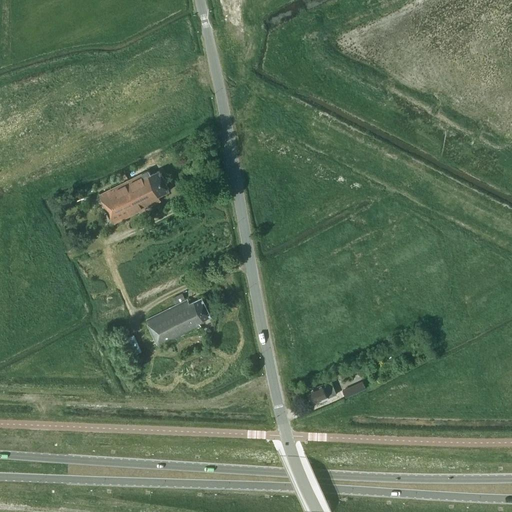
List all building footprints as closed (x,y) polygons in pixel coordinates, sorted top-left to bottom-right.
[(159,194),(170,189),(160,169),(151,173),(149,170),(129,179),(134,189),(143,184),(152,204),(162,199),(159,194)] [(114,222),(152,204),(143,184),(134,189),(129,179),(99,194),(114,222)] [(175,304),(185,299),(182,293),(172,298),(175,304)] [(212,316),(203,297),(190,303),(188,299),(147,319),(160,346),(202,326),(200,322),(212,316)] [(131,356),(142,351),(134,333),(123,338),(131,356)] [(344,368),(347,376),(358,371),(354,363),(344,368)] [(313,402),(319,400),(320,402),(322,401),(323,402),(329,400),(328,398),(337,395),(332,380),(326,383),(325,382),(308,389),(313,402)] [(368,387),(365,381),(342,391),(345,397),(368,387)]
